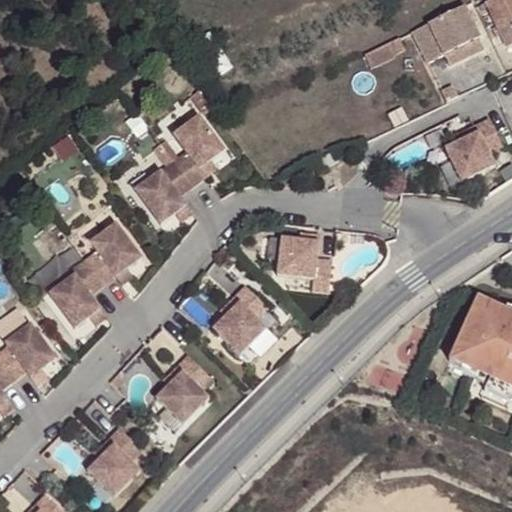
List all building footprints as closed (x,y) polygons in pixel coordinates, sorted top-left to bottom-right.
[(511,25),(511,0),(494,0),(486,4),(487,6),(496,25),(500,31),(511,25)] [(444,58),(446,57),(452,69),(484,54),(478,42),(480,40),(465,10),(429,27),(444,58)] [(511,25),(500,31),(505,43),(511,39),(511,25)] [(427,68),(444,58),(429,27),(412,36),(427,68)] [(363,57),(370,70),(393,59),(392,56),(403,51),(397,40),(363,57)] [(444,100),(455,95),(449,84),(438,89),(444,100)] [(202,109),(210,104),(198,86),(190,92),(202,109)] [(179,153),(173,157),(192,183),(206,173),(199,165),(210,157),(224,146),(199,112),(173,130),(186,148),(179,153)] [(489,114),(474,121),(477,128),(460,137),(444,144),(461,178),(495,162),(489,150),(503,143),(489,114)] [(474,121),(457,129),(460,137),(477,128),(474,121)] [(179,153),(166,135),(160,139),(173,157),(179,153)] [(173,157),(160,139),(153,144),(166,162),(173,157)] [(336,150),(319,158),(323,167),(341,159),(336,150)] [(166,162),(135,186),(160,220),(175,209),(186,202),(179,193),(192,183),(173,157),(166,162)] [(216,165),(210,157),(199,165),(206,173),(216,165)] [(330,168),(320,173),(328,189),(337,185),(330,168)] [(181,218),(192,209),(186,202),(175,209),(181,218)] [(97,248),(85,257),(104,283),(116,274),(128,266),(142,255),(117,220),(91,239),(97,248)] [(313,238),(313,230),(293,227),(292,235),(313,238)] [(292,235),(275,233),(271,270),(308,275),(307,286),(322,288),(326,256),(310,255),(313,238),(292,235)] [(104,283),(85,257),(71,267),(75,272),(49,291),(75,325),(91,314),(101,306),(91,293),(104,283)] [(134,274),(128,266),(116,274),(122,282),(134,274)] [(251,289),(240,300),(245,306),(231,319),(219,331),(245,358),(254,349),(272,331),(263,322),(274,311),(251,289)] [(511,309),(477,293),(452,347),(480,359),(475,369),(488,375),(484,384),(483,387),(510,400),(511,396),(511,395),(511,309)] [(240,300),(226,313),(231,319),(245,306),(240,300)] [(107,314),(101,306),(91,314),(97,322),(107,314)] [(7,342),(0,346),(0,358),(13,377),(26,368),(30,373),(42,365),(56,354),(31,319),(4,339),(7,342)] [(277,336),(272,331),(254,349),(259,354),(277,336)] [(452,347),(448,357),(484,384),(488,375),(475,369),(480,359),(452,347)] [(156,396),(182,422),(209,395),(200,386),(211,376),(188,352),(177,364),(182,369),(168,383),(156,396)] [(0,400),(8,395),(1,386),(13,377),(0,358),(0,400)] [(177,364),(163,378),(168,383),(182,369),(177,364)] [(42,365),(30,373),(36,382),(48,373),(42,365)] [(125,377),(118,371),(114,375),(111,378),(118,385),(125,377)] [(483,387),(480,394),(507,406),(510,400),(483,387)] [(13,403),(8,395),(0,400),(0,408),(2,412),(13,403)] [(131,458),(142,447),(119,425),(108,436),(113,441),(99,455),(87,467),(113,494),(140,467),(131,458)] [(94,450),(99,455),(113,441),(108,436),(94,450)] [(65,511),(45,490),(33,502),(38,508),(33,511),(65,511)] [(23,511),(33,511),(38,508),(33,502),(23,511)]
